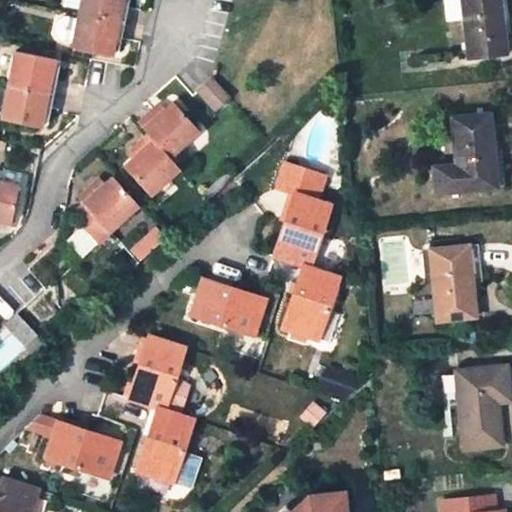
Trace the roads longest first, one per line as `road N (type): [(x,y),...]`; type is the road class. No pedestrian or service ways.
road 1 (residential): [(182,11),(153,80),(46,176),(39,230),(0,271)]
road 2 (residential): [(231,237),(171,273),(0,434)]
